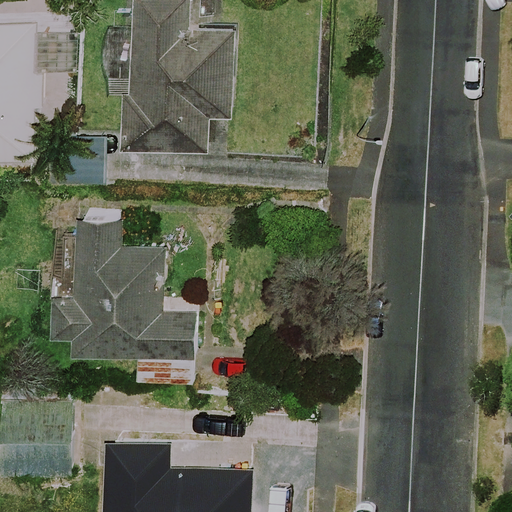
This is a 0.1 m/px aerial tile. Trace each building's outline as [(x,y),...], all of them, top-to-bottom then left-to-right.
[(186,0),(134,0),(121,145),(206,154),(210,114),(228,116),(237,27),(184,21),(186,0)] [(0,158),(34,160),(38,22),(0,20),(0,158)] [(103,136),(68,138),(70,184),(105,182),(103,136)] [(120,211),(74,209),(71,275),(59,275),(55,349),(136,353),(135,377),(189,380),(193,309),(156,307),(159,243),(118,241),(120,211)] [(0,470),(67,472),(68,436),(0,433),(0,470)] [(248,511),(251,468),(159,464),(160,436),(115,434),(110,511),(248,511)]
